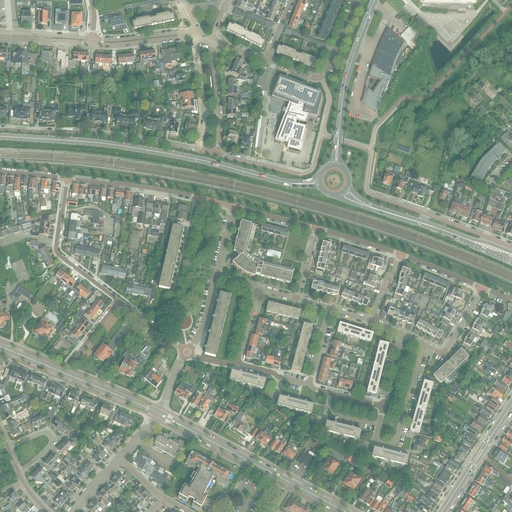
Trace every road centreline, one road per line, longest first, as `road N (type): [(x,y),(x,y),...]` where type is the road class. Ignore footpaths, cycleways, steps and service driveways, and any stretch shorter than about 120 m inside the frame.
road 1 (primary): [(289,182),(134,147),(0,136)]
road 2 (residential): [(199,149),(0,127)]
road 3 (primary): [(334,195),(511,260)]
road 4 (tertiary): [(156,412),(0,346)]
road 5 (residential): [(119,300),(58,253),(65,180)]
road 6 (tertiary): [(289,481),(156,412)]
road 7 (residential): [(156,328),(173,304),(198,197)]
road 8 (residential): [(378,424),(377,442),(395,441),(422,344)]
road 9 (residential): [(65,180),(198,197)]
road 10 (secondary): [(441,511),(511,402)]
